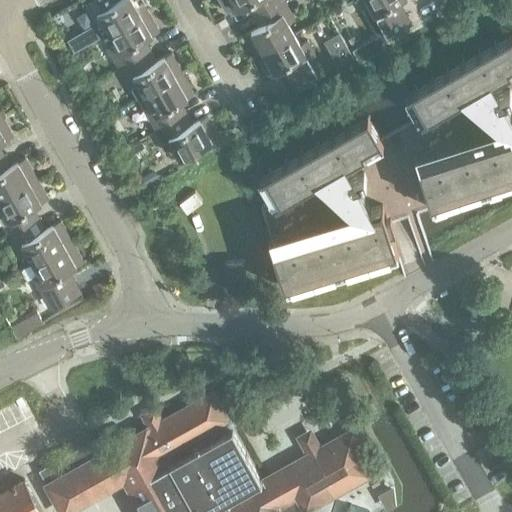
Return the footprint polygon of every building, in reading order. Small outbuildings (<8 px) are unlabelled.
[(104,19),(110,30),(147,9),(142,0),(88,0),(84,3),(96,24),(104,19)] [(247,4),(253,14),(277,0),(220,0),(227,11),(230,9),(232,12),(247,4)] [(277,0),(253,14),(259,25),(244,33),(256,54),(293,33),(287,22),(295,17),(285,0),(277,0)] [(378,34),(352,48),(359,60),(385,46),(382,40),(407,25),(412,23),(399,0),(369,0),(370,0),(371,3),(363,7),(378,34)] [(146,51),(151,49),(145,38),(159,30),(147,9),(110,30),(117,41),(108,46),(120,66),(146,51)] [(511,29),(407,90),(421,115),(422,117),(511,65),(511,29)] [(282,66),(295,89),(326,71),(307,39),(299,44),(293,33),(256,54),(267,75),(282,66)] [(151,49),(146,51),(120,66),(138,97),(146,93),(183,72),(171,51),(157,60),(151,49)] [(335,71),(353,61),(348,54),(331,64),(335,71)] [(275,198),(261,206),(272,242),(285,282),(286,282),(288,289),(299,285),(300,285),(309,283),(396,255),(397,254),(398,254),(399,254),(388,220),(393,218),(398,217),(404,215),(408,214),(408,213),(416,211),(417,211),(445,201),(446,202),(511,181),(511,62),(421,115),(382,137),(275,198)] [(181,114),(186,111),(180,101),(195,92),(183,72),(146,93),(152,103),(144,108),(155,129),(181,114)] [(186,111),(181,114),(155,129),(167,149),(175,145),(181,157),(219,135),(207,114),(192,122),(186,111)] [(368,112),(261,173),(275,198),(276,200),(383,139),(382,137),(368,112)] [(0,156),(4,154),(0,145),(0,142),(13,135),(2,114),(0,114),(0,156)] [(4,154),(0,156),(0,197),(37,177),(25,156),(10,164),(4,154)] [(0,217),(9,234),(40,216),(34,206),(48,197),(37,177),(0,197),(0,198),(6,208),(0,211),(0,217)] [(180,202),(187,212),(188,211),(190,210),(192,208),(203,200),(195,190),(180,202)] [(46,227),(40,216),(9,234),(20,254),(29,250),(35,260),(72,240),(60,219),(46,227)] [(51,308),(82,291),(69,268),(83,260),(72,240),(35,260),(41,271),(33,276),(51,308)] [(246,277),(245,259),(224,260),(225,278),(246,277)] [(37,311),(12,325),(18,335),(42,321),(37,311)] [(123,483),(139,511),(298,511),(334,492),(371,472),(354,442),(357,440),(351,429),(320,447),(314,436),(307,440),(302,443),(308,454),(261,480),(231,425),(213,391),(162,419),(159,415),(151,420),(147,422),(150,427),(110,449),(103,436),(102,434),(40,469),(43,475),(63,511),(70,511),(74,510),(119,485),(123,483)] [(24,477),(0,490),(0,511),(43,511),(25,478),(24,477)]
